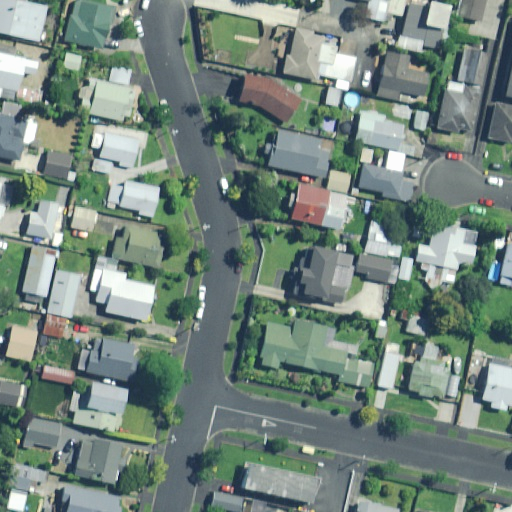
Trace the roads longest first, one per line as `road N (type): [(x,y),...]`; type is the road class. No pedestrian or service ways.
road 1 (residential): [(197,400),(225,253),(158,9)]
road 2 (residential): [(197,400),(511,470)]
